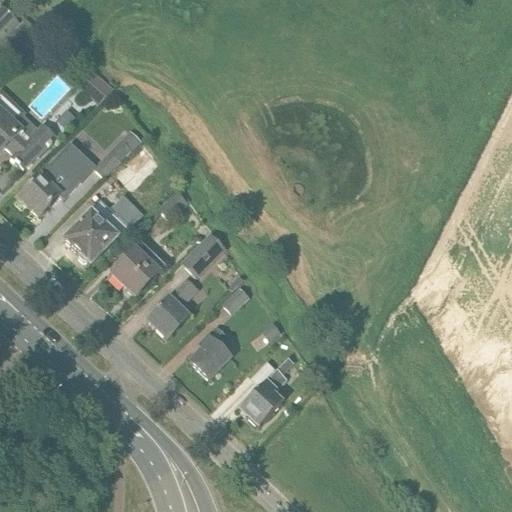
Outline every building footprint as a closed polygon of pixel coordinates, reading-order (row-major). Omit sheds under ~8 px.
[(0,46),(19,27),(0,6),(0,46)] [(112,95),(102,83),(92,74),(77,89),(96,110),(112,95)] [(20,133),(14,127),(25,116),(0,92),(0,155),(5,150),(13,158),(9,162),(22,174),(56,138),(42,125),(33,136),(25,129),(20,133)] [(96,169),(93,171),(103,181),(122,162),(122,163),(140,145),(130,135),(120,144),(96,169)] [(17,201),(38,221),(60,197),(65,201),(93,171),(96,169),(71,145),(17,201)] [(162,189),(168,198),(178,190),(172,183),(171,182),(162,189)] [(175,195),(186,206),(188,205),(189,204),(178,191),(175,195)] [(186,208),(186,206),(175,195),(157,212),(169,225),(186,208)] [(88,268),(116,238),(126,229),(99,204),(90,214),(62,244),(78,258),(77,262),(82,267),(85,266),(88,268)] [(179,265),(195,282),(224,254),(208,237),(179,265)] [(147,286),(158,275),(164,269),(139,245),(134,252),(124,263),(110,278),(134,301),(147,286)] [(179,328),(187,320),(179,312),(197,293),(186,283),(178,292),(177,291),(146,324),(165,343),(179,328)] [(220,307),(231,318),(248,300),(238,290),(220,307)] [(260,334),(268,345),(269,343),(280,336),(272,326),(262,333),(260,334)] [(229,362),(220,353),(229,344),(216,331),(198,349),(201,352),(188,365),(208,384),(229,362)] [(257,431),(282,405),(272,396),(285,382),(282,379),(293,367),(287,361),(275,374),(266,364),(251,378),(262,388),(251,398),(238,413),(257,431)]
